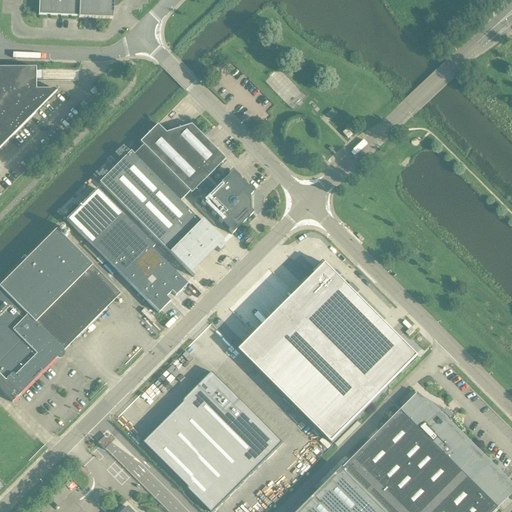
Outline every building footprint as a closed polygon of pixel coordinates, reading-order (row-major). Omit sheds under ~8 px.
[(38,0),(38,16),(78,17),(78,18),(112,20),(112,0),(38,0)] [(0,69),(0,148),(35,114),(58,91),(35,91),(35,80),(40,80),(40,72),(35,72),(35,69),(0,69)] [(140,143),(143,146),(190,193),(191,194),(205,180),(215,190),(201,204),(232,235),(253,214),(249,211),(249,207),(252,207),(252,201),(249,201),(249,198),(253,194),(232,173),(218,187),(208,177),(225,160),(191,126),(165,134),(157,126),(140,143)] [(343,134),(344,135),(348,139),(352,135),(347,130),(343,134)] [(180,202),(190,193),(143,146),(134,156),(130,152),(99,184),(187,272),(213,246),(220,253),(225,247),(180,202)] [(66,221),(157,313),(169,302),(165,298),(171,292),(175,296),(187,285),(176,274),(175,274),(151,250),(154,247),(97,190),(66,221)] [(56,231),(0,286),(0,296),(62,359),(62,358),(63,358),(63,357),(64,357),(64,356),(64,355),(64,354),(63,353),(120,295),(56,231)] [(316,277),(240,352),(332,445),(418,359),(338,278),(334,274),(324,263),(313,274),(316,277)] [(0,296),(0,391),(12,403),(19,396),(57,358),(58,359),(59,359),(60,359),(61,359),(62,359),(0,296)] [(411,328),(406,333),(409,336),(414,331),(411,328)] [(212,373),(142,444),(209,511),(215,511),(283,444),(212,373)] [(300,511),(495,511),(499,509),(497,507),(499,505),(505,499),(506,500),(511,493),(511,486),(484,458),(483,460),(446,422),(444,421),(445,419),(443,416),(441,418),(438,415),(441,412),(443,413),(443,412),(438,408),(433,404),(429,402),(423,398),(418,394),(417,395),(419,397),(415,401),(414,401),(404,410),(405,411),(403,413),(401,411),(400,412),(300,511)]
